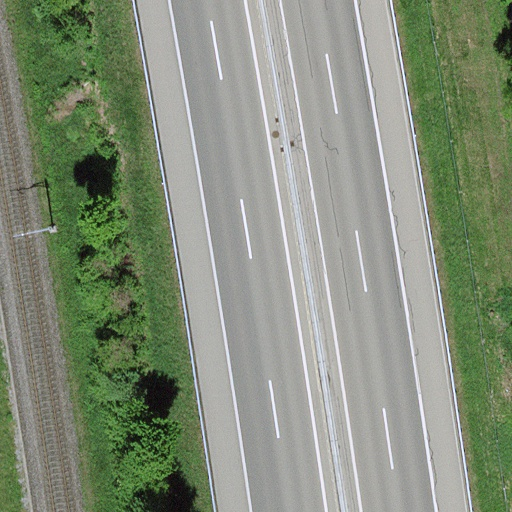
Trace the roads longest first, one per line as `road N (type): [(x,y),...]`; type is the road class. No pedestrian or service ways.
road 1 (motorway): [(408,511),(329,0)]
road 2 (motorway): [(208,0),(285,511)]
